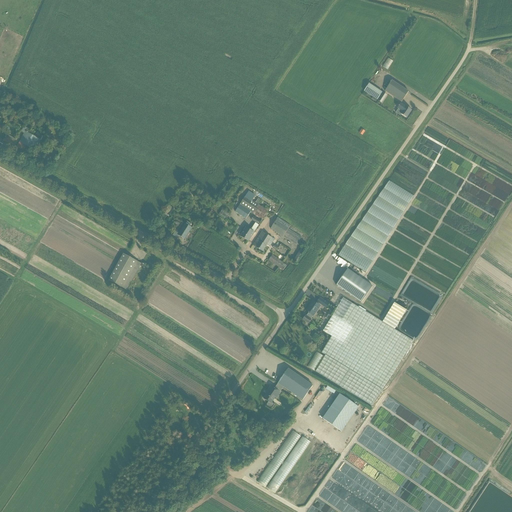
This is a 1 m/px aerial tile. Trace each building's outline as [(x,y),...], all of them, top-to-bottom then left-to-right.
[(391,58),(385,66),(390,70),(396,61),(391,58)] [(408,92),(404,89),(392,81),(385,91),(397,99),(401,102),(408,92)] [(377,100),(382,92),(369,83),(363,91),(377,100)] [(398,109),(395,113),(400,116),(401,114),(406,118),(412,110),(406,106),(406,107),(402,104),(400,103),(397,108),(398,109)] [(29,148),(31,149),(35,151),(41,141),(25,132),(27,129),(23,127),(21,132),(24,133),(16,147),(26,153),(29,148)] [(0,139),(0,143),(10,149),(15,140),(7,135),(3,141),(0,139)] [(421,143),(431,149),(433,145),(422,139),(421,143)] [(479,166),(491,173),(495,166),(477,156),(473,162),(480,165),(479,166)] [(344,257),(372,273),(417,196),(389,179),(344,257)] [(248,192),(235,212),(246,219),(251,212),(262,219),(271,207),(265,203),(263,207),(258,204),(261,200),(248,192)] [(471,203),(465,203),(465,200),(462,200),(461,197),(458,198),(458,202),(459,202),(459,203),(463,203),(463,207),(471,207),(471,203)] [(172,208),(168,205),(164,212),(168,214),(172,208)] [(461,214),(459,214),(459,209),(451,210),(451,219),(454,219),(455,223),(462,222),(461,214)] [(226,220),(230,214),(222,210),(219,215),(226,220)] [(485,219),(490,222),(493,218),(491,217),(490,218),(488,217),(490,214),(484,211),(482,214),(483,215),(482,216),(485,218),(485,219)] [(240,236),(248,241),(254,233),(254,232),(259,225),(258,224),(260,221),(253,216),(251,220),(254,222),(250,230),(246,228),(240,236)] [(270,229),(275,231),(283,237),(284,236),(297,245),(301,237),(288,229),(290,226),(282,220),(277,218),(270,229)] [(180,229),(182,229),(180,232),(176,230),(173,235),(177,238),(178,235),(185,239),(192,228),(189,227),(191,224),(187,221),(186,224),(184,223),(180,229)] [(274,239),(262,231),(253,245),(263,251),(267,244),(270,246),(274,239)] [(293,260),(297,263),(306,249),(302,246),(293,260)] [(126,290),(139,268),(141,264),(123,254),(121,258),(109,280),(126,290)] [(286,266),(272,255),(269,260),(283,271),(286,266)] [(336,285),(361,302),(372,286),(347,269),(336,285)] [(326,308),(329,303),(326,301),(326,302),(320,298),(317,302),(326,308)] [(303,320),(309,324),(312,319),(311,319),(313,316),(320,307),(313,301),(310,304),(311,305),(307,312),(308,313),(306,316),(303,320)] [(319,320),(330,328),(327,333),(332,336),(322,353),(325,355),(315,371),(372,406),(413,341),(395,329),(406,310),(394,303),(383,322),(352,303),(345,314),(342,319),(338,317),(341,312),(334,307),(330,304),(319,320)] [(288,369),(278,383),(283,387),(302,400),(313,386),(292,371),(288,369)] [(268,392),(263,399),(268,401),(268,402),(267,404),(267,405),(270,408),(271,408),(273,405),(273,404),(272,403),(276,397),(276,398),(280,393),(282,389),(277,385),(274,389),(271,386),(267,391),(268,392)] [(341,389),(330,385),(329,390),(339,394),(341,389)] [(340,394),(322,419),(336,428),(342,420),(354,404),(340,394)] [(501,445),(508,433),(505,431),(507,428),(505,427),(502,432),(501,431),(498,434),(500,436),(496,442),(501,445)] [(473,434),(465,429),(464,430),(462,429),(462,430),(465,433),(463,436),(470,440),(472,436),(473,434)] [(279,493),(313,441),(296,430),(272,467),(280,472),(270,487),(279,493)]
